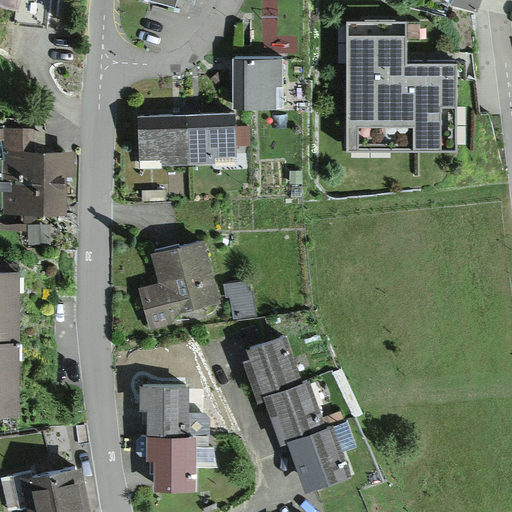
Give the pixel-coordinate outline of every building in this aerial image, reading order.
[(174,9),(176,0),(143,0),(143,1),(174,9)] [(452,0),(451,5),(477,11),(481,0),(452,0)] [(408,17),(348,17),(349,146),(457,145),(456,59),(408,59),(408,17)] [(283,57),(235,58),(235,110),(275,110),(275,87),(283,87),(283,57)] [(235,113),(188,115),(190,166),(216,165),(216,159),(237,158),(235,113)] [(162,167),(190,166),(188,115),(139,117),(140,160),(162,159),(162,167)] [(45,131),(3,131),(4,217),(67,217),(67,177),(75,177),(75,151),(45,152),(45,131)] [(167,186),(143,187),(143,199),(167,198),(167,186)] [(33,225),(34,242),(50,241),(49,224),(33,225)] [(206,237),(151,252),(160,284),(141,289),(153,329),(174,323),(182,312),(224,301),(206,237)] [(0,274),(0,309),(21,310),(22,274),(0,274)] [(247,280),(225,284),(227,298),(231,297),(234,320),(259,316),(254,289),(249,290),(247,280)] [(0,309),(0,344),(21,345),(21,310),(0,309)] [(260,396),(266,394),(264,388),(302,375),(286,330),(249,344),(252,351),(244,354),(260,396)] [(0,344),(0,379),(21,379),(21,345),(0,344)] [(310,372),(302,375),(264,388),(266,394),(282,440),(288,437),(286,431),(326,417),(310,372)] [(0,414),(21,415),(21,379),(0,379),(0,414)] [(148,408),(148,437),(210,438),(210,415),(191,415),(191,385),(142,385),(142,408),(148,408)] [(335,414),(326,417),(286,431),(288,437),(305,486),(354,469),(335,414)] [(219,472),(215,450),(210,450),(210,438),(148,437),(141,437),(137,441),(138,455),(142,458),(153,458),(153,490),(198,490),(198,472),(219,472)] [(93,511),(83,466),(23,479),(30,511),(96,511),(93,511)]
